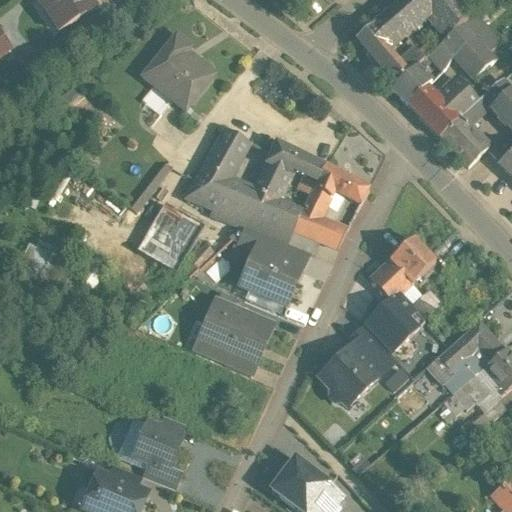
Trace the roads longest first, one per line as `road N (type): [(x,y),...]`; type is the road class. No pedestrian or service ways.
road 1 (residential): [(417,157),(383,198),(230,511)]
road 2 (residential): [(417,157),(307,55)]
road 3 (residential): [(511,263),(417,157)]
